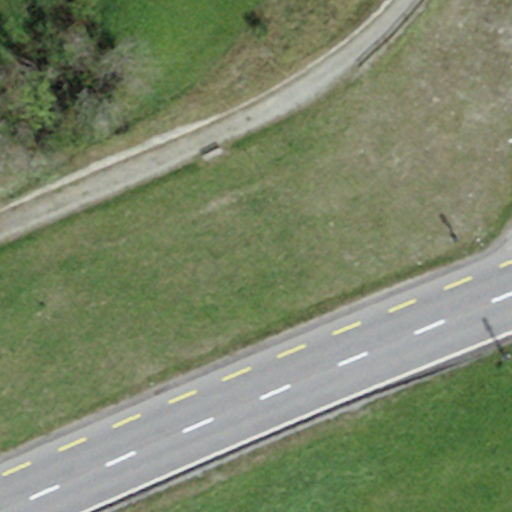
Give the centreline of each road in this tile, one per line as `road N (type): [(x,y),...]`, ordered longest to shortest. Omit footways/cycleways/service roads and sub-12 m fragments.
road 1 (primary): [(15,511),(511,292)]
road 2 (track): [(0,226),(334,70),(404,0)]
